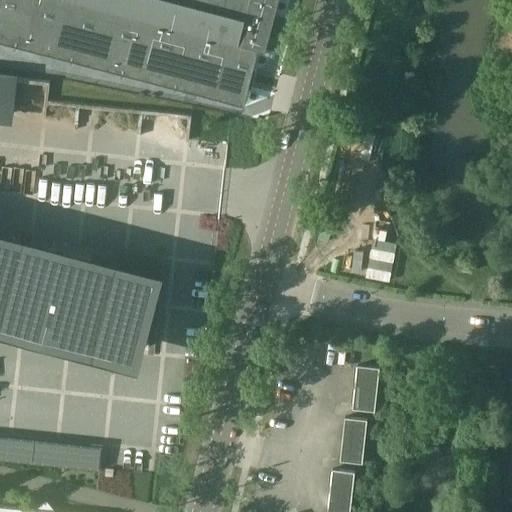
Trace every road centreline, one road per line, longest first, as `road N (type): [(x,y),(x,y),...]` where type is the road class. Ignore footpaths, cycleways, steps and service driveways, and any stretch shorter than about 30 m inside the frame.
road 1 (tertiary): [(265,283),(339,0)]
road 2 (unclassified): [(511,328),(394,315),(265,283)]
road 3 (tertiary): [(205,511),(265,283)]
road 4 (unknown): [(140,511),(0,474)]
